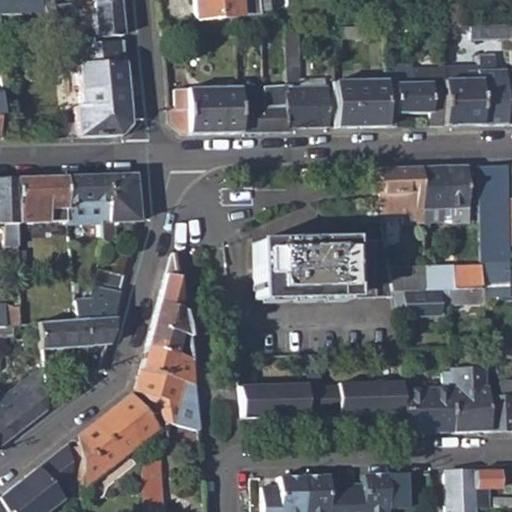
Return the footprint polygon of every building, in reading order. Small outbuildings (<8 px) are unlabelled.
[(190,0),(193,21),(255,15),(253,0),(190,0)] [(116,1),(91,4),(94,39),(119,37),(116,1)] [(52,6),(41,7),(43,23),(53,22),(52,6)] [(510,37),(510,25),(473,26),(474,38),(510,37)] [(474,38),(473,26),(438,26),(438,33),(439,41),(474,40),(474,38)] [(378,39),(377,27),(329,29),(329,39),(378,39)] [(394,27),(377,27),(378,39),(378,45),(394,45),(394,27)] [(225,62),(233,62),(234,29),(223,30),(225,62)] [(127,127),(119,43),(89,46),(88,42),(65,44),(66,51),(74,51),(78,108),(72,108),(72,140),(94,140),(116,139),(127,127)] [(283,82),(284,129),(323,129),(322,89),(294,89),(292,42),(282,42),(283,82)] [(475,81),(477,126),(503,126),(501,70),(491,70),(491,53),(474,54),(475,81)] [(235,90),(236,135),(283,134),(284,129),(283,82),(260,83),(260,103),(248,103),(246,88),(243,87),(242,71),(234,72),(235,90)] [(381,86),(383,128),(392,115),(425,114),(440,127),(439,82),(439,79),(422,79),(422,76),(394,76),(394,85),(381,86)] [(439,82),(440,127),(477,126),(475,81),(439,82)] [(330,84),(331,129),(383,128),(381,86),(381,83),(330,84)] [(166,111),(167,125),(180,137),(236,135),(235,90),(172,92),(173,111),(166,111)] [(503,201),(505,246),(511,246),(511,167),(501,168),(503,201)] [(418,169),(365,172),(378,216),(401,216),(402,224),(419,223),(418,169)] [(438,169),(418,169),(419,223),(419,229),(427,229),(427,224),(440,222),(439,210),(438,169)] [(463,169),(438,169),(439,210),(464,209),(463,169)] [(108,223),(106,178),(61,180),(63,204),(64,204),(65,222),(65,225),(100,225),(100,223),(108,223)] [(135,222),(130,178),(106,178),(108,223),(100,223),(100,225),(100,240),(112,240),(111,223),(135,222)] [(63,204),(61,180),(13,181),(15,223),(65,222),(64,204),(63,204)] [(15,223),(13,181),(0,181),(0,241),(0,248),(2,248),(4,277),(15,276),(15,223)] [(479,267),(479,289),(480,298),(508,297),(505,246),(503,201),(476,202),(479,267)] [(382,239),(252,241),(253,300),(391,297),(390,291),(387,268),(382,239)] [(144,349),(186,361),(185,330),(169,258),(144,349)] [(450,290),(459,290),(479,289),(479,267),(456,268),(456,263),(449,263),(450,290)] [(91,287),(116,293),(121,275),(94,268),(91,287)] [(387,268),(390,291),(421,290),(420,268),(387,268)] [(421,290),(390,291),(391,297),(393,308),(444,307),(444,305),(444,290),(421,290)] [(450,290),(444,290),(444,305),(460,305),(459,290),(450,290)] [(74,324),(109,322),(114,301),(73,305),(73,310),(74,324)] [(5,308),(6,329),(17,328),(16,308),(5,308)] [(36,313),(36,327),(74,324),(73,310),(36,313)] [(82,369),(73,376),(79,384),(96,370),(109,322),(74,324),(36,327),(39,353),(85,349),(86,357),(82,369)] [(186,361),(144,349),(132,394),(162,421),(167,420),(193,430),(186,361)] [(484,432),(484,398),(482,367),(446,369),(446,374),(448,433),(484,432)] [(0,445),(43,412),(40,374),(7,387),(11,400),(0,403),(0,445)] [(399,434),(448,433),(446,374),(438,374),(437,389),(400,391),(400,411),(399,434)] [(400,411),(400,391),(399,380),(334,383),(334,386),(320,386),(322,412),(337,411),(337,414),(400,411)] [(322,412),(320,386),(304,387),(303,384),(238,388),(242,419),(306,416),(306,413),(322,412)] [(496,398),(511,397),(511,384),(495,385),(496,398)] [(0,389),(0,403),(11,400),(7,387),(0,389)] [(75,447),(81,488),(116,461),(122,456),(156,430),(128,394),(74,438),(75,447)] [(511,397),(496,398),(484,398),(484,432),(511,431),(511,397)] [(64,445),(0,495),(0,511),(44,511),(60,502),(55,492),(69,482),(65,449),(64,445)] [(75,447),(65,449),(69,482),(73,507),(83,505),(81,488),(75,447)] [(140,511),(159,511),(156,455),(140,470),(138,485),(140,511)] [(122,456),(116,461),(119,466),(126,462),(122,456)] [(494,472),(470,473),(471,508),(481,507),(481,502),(487,502),(487,489),(494,489),(494,472)] [(470,511),(471,508),(470,473),(440,474),(442,511),(470,511)] [(383,511),(382,474),(359,474),(359,488),(342,489),(342,511),(383,511)] [(259,511),(300,511),(299,476),(275,476),(275,491),(259,492),(259,511)] [(300,511),(342,511),(342,489),(325,489),(325,476),(299,476),(300,511)] [(491,508),(511,507),(511,500),(510,501),(510,498),(499,498),(499,501),(490,502),(491,508)]
